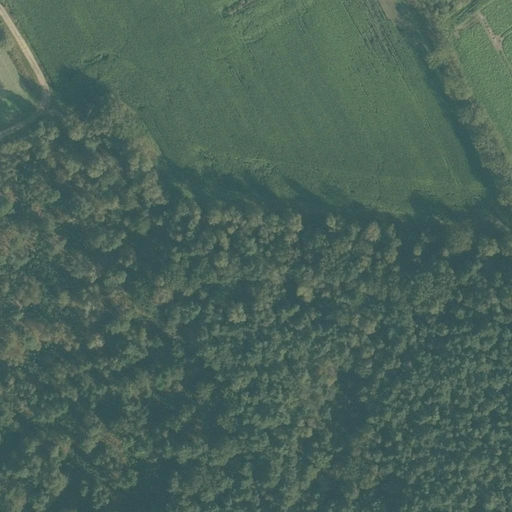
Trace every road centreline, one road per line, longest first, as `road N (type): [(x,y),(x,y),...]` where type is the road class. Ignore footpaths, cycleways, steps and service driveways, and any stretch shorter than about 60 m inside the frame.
road 1 (track): [(47,105),(121,172),(156,225),(196,256),(511,304)]
road 2 (track): [(0,3),(46,88),(47,105),(0,133)]
